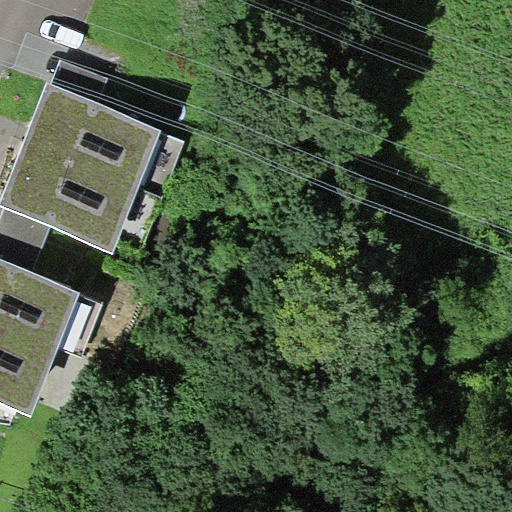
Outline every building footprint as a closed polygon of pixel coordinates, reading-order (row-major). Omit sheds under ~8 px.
[(60,60),(51,83),(98,102),(108,78),(60,60)] [(47,82),(22,143),(137,189),(160,132),(162,129),(98,102),(51,83),(47,82)] [(162,199),(184,142),(160,132),(137,189),(162,199)] [(117,242),(137,189),(22,143),(0,197),(0,205),(3,207),(50,226),(113,252),(117,242)] [(139,252),(162,199),(137,189),(117,242),(139,252)] [(50,226),(3,207),(0,215),(0,258),(32,272),(50,226)] [(0,330),(56,353),(57,348),(80,293),(81,291),(32,272),(0,258),(0,330)] [(104,303),(80,293),(57,348),(82,358),(104,303)] [(0,402),(30,415),(56,353),(0,330),(0,402)]
